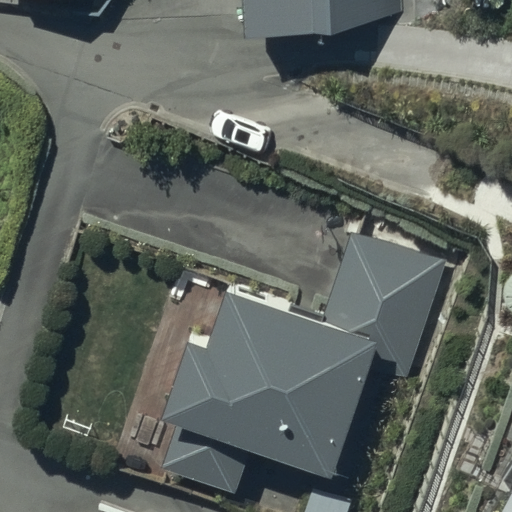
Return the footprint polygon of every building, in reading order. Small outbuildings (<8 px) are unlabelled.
[(110,0),(22,0),(23,9),(111,6),(110,0)] [(245,0),(246,35),(334,35),(398,13),(397,0),(245,0)] [(408,377),(443,258),(348,230),(322,318),(225,289),(207,347),(186,341),(163,421),(175,424),(162,470),(238,493),(250,451),(318,471),(320,465),(339,471),(370,366),(408,377)] [(511,511),(511,453),(506,451),(474,511),(511,511)] [(348,511),(352,498),(310,485),(301,511),(348,511)]
